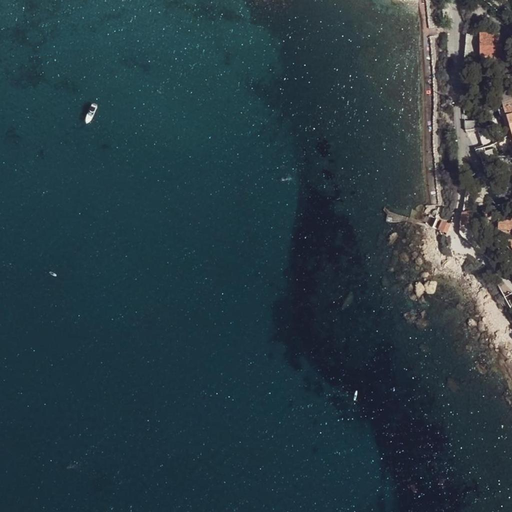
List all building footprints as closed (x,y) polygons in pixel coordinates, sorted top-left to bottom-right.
[(492,33),(478,34),(478,57),(479,57),(479,65),(490,65),(490,56),(499,56),(499,45),(492,45),(492,33)] [(511,80),(494,87),(511,144),(511,143),(511,80)] [(497,140),(492,123),(477,128),(483,145),(497,140)] [(489,161),(483,145),(472,149),(480,164),(489,161)] [(472,210),(461,213),(457,234),(477,251),(487,239),(477,231),(472,210)] [(428,215),(423,225),(442,233),(446,223),(428,215)] [(511,221),(511,222),(503,219),(499,231),(510,236),(511,240),(511,221)] [(511,240),(510,236),(499,231),(496,237),(506,242),(511,252),(511,240)]
